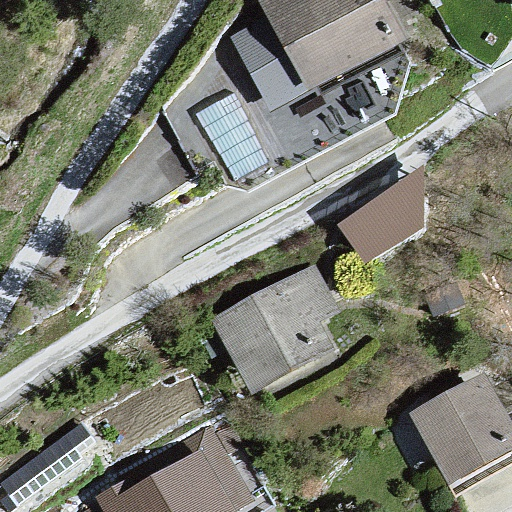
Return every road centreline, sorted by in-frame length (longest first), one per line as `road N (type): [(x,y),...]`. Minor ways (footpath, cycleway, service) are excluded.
road 1 (residential): [(511,101),(77,351),(0,412)]
road 2 (residential): [(0,313),(122,110),(204,0)]
